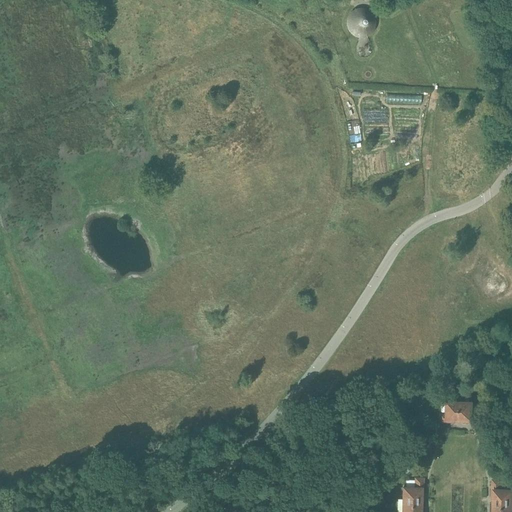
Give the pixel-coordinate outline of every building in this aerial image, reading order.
[(357,35),(358,35),(359,35),(360,36),(361,36),(362,36),(363,35),(364,35),(365,35),(366,34),(367,34),(368,34),(368,33),(369,32),(370,32),(371,31),(371,30),(372,29),(372,28),(373,27),(373,26),(373,25),(373,24),(373,23),(373,22),(373,21),(373,20),(373,19),(372,18),(372,17),(371,16),(371,15),(370,14),(369,14),(368,13),(367,12),(366,12),(365,11),(364,11),(364,12),(363,13),(361,14),(358,15),(357,13),(356,11),(355,12),(354,12),(354,13),(353,13),(352,14),(351,15),(350,16),(350,17),(349,18),(349,19),(349,20),(348,21),(348,22),(348,23),(348,24),(348,25),(349,26),(349,27),(349,28),(350,29),(350,30),(351,31),(352,32),(353,33),(354,34),(355,34),(356,35),(357,35)] [(459,420),(460,403),(449,403),(448,414),(441,414),(441,421),(454,422),(454,420),(459,420)] [(460,403),(459,420),(465,420),(465,422),(478,422),(478,415),(471,415),(471,403),(460,403)] [(423,495),(423,479),(416,479),(415,490),(404,490),(404,511),(405,511),(420,511),(421,495),(423,495)] [(510,511),(510,502),(511,492),(500,492),(500,481),(493,481),(492,496),(494,497),(494,511),(510,511)]
